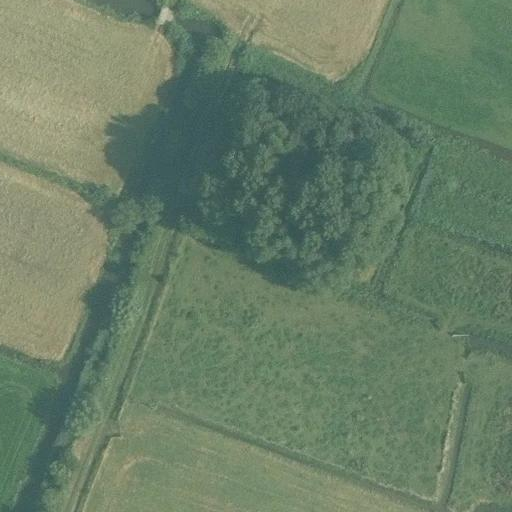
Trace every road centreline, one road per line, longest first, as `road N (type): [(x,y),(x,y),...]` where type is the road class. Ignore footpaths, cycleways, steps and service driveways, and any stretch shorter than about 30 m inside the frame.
road 1 (track): [(66,511),(214,102),(258,5)]
road 2 (track): [(176,0),(349,72),(378,0)]
